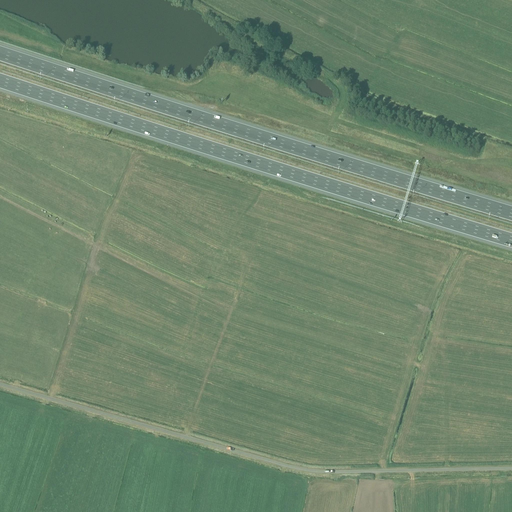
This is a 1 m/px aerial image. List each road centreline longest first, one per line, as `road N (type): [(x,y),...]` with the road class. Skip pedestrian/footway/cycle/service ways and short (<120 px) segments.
road 1 (motorway): [(511,215),(0,53)]
road 2 (motorway): [(0,80),(511,239)]
road 3 (unclassified): [(511,468),(301,469),(0,384)]
road 4 (track): [(340,94),(325,77),(188,0)]
